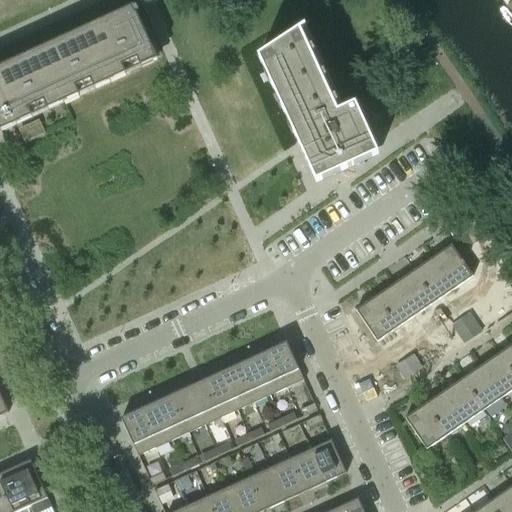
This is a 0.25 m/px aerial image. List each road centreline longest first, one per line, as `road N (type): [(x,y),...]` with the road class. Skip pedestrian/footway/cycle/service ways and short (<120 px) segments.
road 1 (residential): [(395,511),(288,279)]
road 2 (residential): [(62,382),(288,279)]
road 3 (residential): [(62,382),(0,232)]
road 4 (residential): [(124,511),(62,382)]
